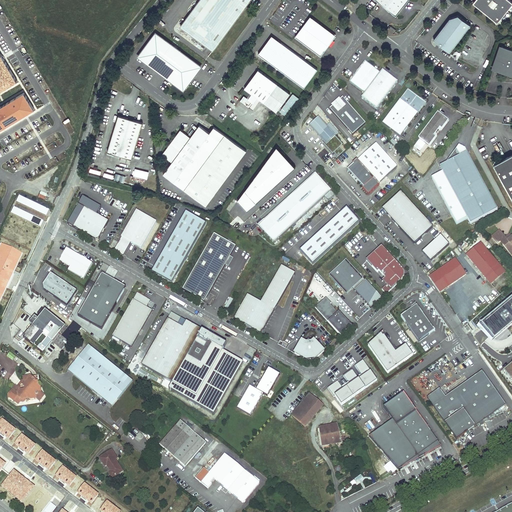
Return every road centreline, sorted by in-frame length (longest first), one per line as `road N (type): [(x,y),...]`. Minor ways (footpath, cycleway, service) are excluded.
road 1 (residential): [(412,280),(321,368),(308,371),(49,227)]
road 2 (residential): [(412,280),(409,260),(298,138),(300,116),(366,27)]
road 3 (unclassified): [(274,0),(188,106),(168,103),(117,61)]
road 4 (unclassified): [(117,61),(49,227)]
road 5 (unknown): [(135,105),(116,109),(109,120),(106,164),(126,171),(136,165),(148,127),(141,108)]
road 6 (primary): [(387,511),(511,443)]
road 7 (unclassified): [(511,110),(468,101),(396,50)]
